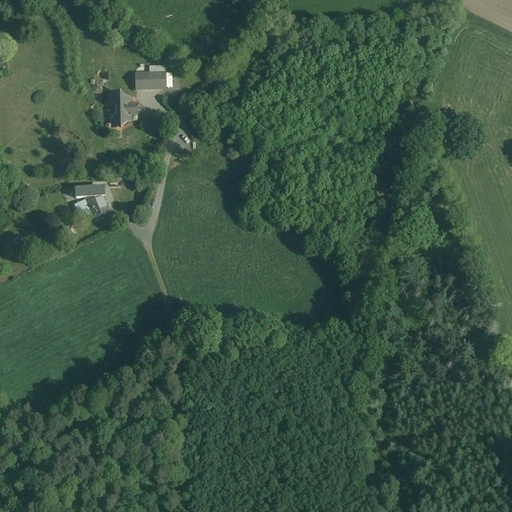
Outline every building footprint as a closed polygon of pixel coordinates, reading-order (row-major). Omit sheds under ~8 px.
[(150,75),(143,75),(143,76),(144,90),(144,91),(166,90),(166,75),(150,75)] [(121,94),(113,103),(117,107),(118,116),(113,121),(122,129),(127,123),(131,122),(131,117),(136,116),(135,106),(131,106),(131,100),(127,100),(121,94)] [(87,205),(85,206),(87,213),(90,211),(93,219),(110,212),(102,195),(86,202),(87,205)] [(66,228),(49,236),(53,245),(70,237),(66,228)] [(12,255),(26,250),(21,236),(7,241),(12,255)]
